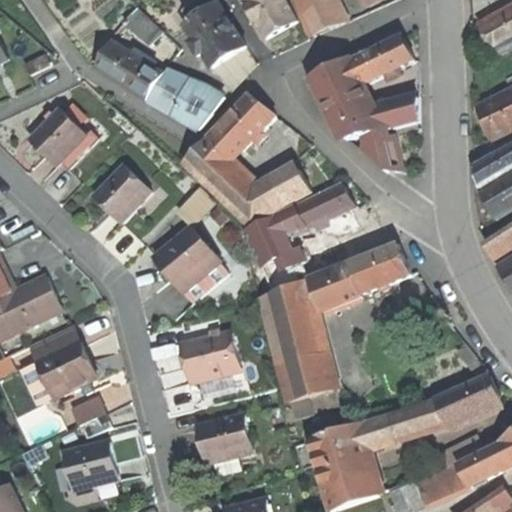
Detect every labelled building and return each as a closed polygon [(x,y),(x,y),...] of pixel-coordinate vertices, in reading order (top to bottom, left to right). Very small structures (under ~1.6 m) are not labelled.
[(245,0),(268,40),(281,33),(300,22),(288,0),(245,0)] [(296,0),(314,38),(348,23),(338,0),(296,0)] [(491,42),(499,56),(511,49),(511,9),(483,26),(491,42)] [(129,24),(154,46),(166,32),(141,10),(129,24)] [(234,62),(251,52),(225,11),(191,32),(216,73),(234,62)] [(0,64),(4,63),(10,60),(0,37),(0,64)] [(358,62),(369,86),(418,61),(412,49),(406,38),(358,62)] [(166,75),(116,43),(99,69),(150,101),(166,75)] [(26,64),(31,75),(52,65),(47,54),(26,64)] [(359,90),(369,86),(358,62),(356,60),(313,81),(334,128),(350,141),(360,139),(370,136),(376,135),(381,134),(370,112),(359,90)] [(169,70),(166,75),(150,101),(200,132),(214,115),(227,98),(169,70)] [(381,110),(369,86),(359,90),(370,112),(381,110)] [(511,91),(478,108),(486,125),(494,142),(511,133),(511,91)] [(253,97),(222,130),(240,148),(246,154),(279,117),(267,108),(253,97)] [(422,99),(381,110),(370,112),(381,134),(413,125),(422,123),(422,99)] [(64,111),(37,139),(51,152),(63,164),(90,137),(64,111)] [(423,148),(422,123),(413,125),(417,139),(413,140),(413,148),(423,148)] [(417,139),(413,125),(381,134),(376,135),(380,149),(413,140),(417,139)] [(222,130),(187,166),(204,182),(226,159),(228,161),(240,148),(222,130)] [(94,132),(90,137),(63,164),(71,171),(101,139),(94,132)] [(372,145),(370,136),(360,139),(362,148),(372,145)] [(481,180),(483,189),(511,171),(511,149),(478,168),(481,180)] [(264,196),(228,161),(226,159),(204,182),(240,217),(264,196)] [(303,173),(264,196),(240,217),(253,229),(278,217),(315,194),(303,173)] [(117,233),(147,201),(120,175),(90,207),(103,220),(117,233)] [(492,207),(500,221),(511,213),(511,177),(484,194),(492,207)] [(347,186),(300,209),(310,229),(312,231),(358,208),(353,197),(347,186)] [(182,212),(197,226),(219,203),(204,188),(182,212)] [(300,209),(278,219),(287,238),(310,229),(300,209)] [(278,219),(249,233),(267,270),(296,256),(287,238),(278,219)] [(185,231),(152,265),(170,282),(184,296),(217,261),(185,231)] [(511,235),(490,250),(501,267),(511,260),(511,235)] [(352,266),(365,297),(415,276),(408,261),(401,245),(352,266)] [(8,249),(5,250),(0,252),(0,273),(9,269),(16,266),(8,249)] [(228,272),(217,261),(184,296),(195,306),(228,272)] [(27,289),(16,266),(9,269),(20,292),(27,289)] [(366,299),(365,297),(352,266),(314,282),(328,315),(366,299)] [(0,301),(20,292),(9,269),(0,273),(0,301)] [(49,279),(27,289),(20,292),(0,301),(0,343),(65,313),(57,296),(49,279)] [(310,281),(266,299),(292,406),(336,392),(310,281)] [(18,356),(26,372),(42,364),(83,345),(75,328),(18,356)] [(199,385),(245,373),(235,334),(225,336),(215,339),(190,345),(195,365),(199,385)] [(91,360),(83,345),(42,364),(60,400),(100,381),(91,360)] [(60,400),(42,364),(26,372),(43,408),(60,400)] [(449,423),(452,429),(505,405),(499,391),(493,378),(440,402),(440,403),(449,423)] [(76,414),(83,429),(109,417),(102,401),(76,414)] [(368,448),(449,423),(440,403),(361,428),(368,448)] [(249,415),(207,426),(212,445),(217,464),(219,463),(243,457),(258,453),(249,415)] [(376,474),(368,448),(361,428),(312,443),(327,490),(376,474)] [(511,440),(502,446),(511,454),(511,440)] [(69,456),(79,494),(123,482),(118,463),(113,444),(69,456)] [(511,464),(502,446),(488,454),(492,462),(496,471),(504,467),(511,464)] [(511,466),(511,454),(502,446),(511,464),(511,466)] [(488,454),(480,457),(485,466),(492,462),(488,454)] [(246,470),(243,457),(219,463),(222,476),(246,470)] [(487,477),(496,471),(492,462),(485,466),(480,457),(462,466),(474,486),(488,479),(487,477)] [(451,498),(476,488),(474,486),(462,466),(441,476),(451,498)] [(507,473),(504,467),(496,471),(487,477),(488,479),(474,486),(476,488),(507,473)] [(379,486),(376,474),(327,490),(333,511),(335,511),(383,497),(379,486)] [(403,511),(415,511),(451,498),(441,476),(395,493),(403,511)] [(0,511),(25,511),(13,488),(0,494),(0,511)] [(492,506),(496,511),(510,511),(511,511),(511,494),(511,493),(492,506)] [(274,511),(272,501),(230,511),(229,511),(274,511)]
